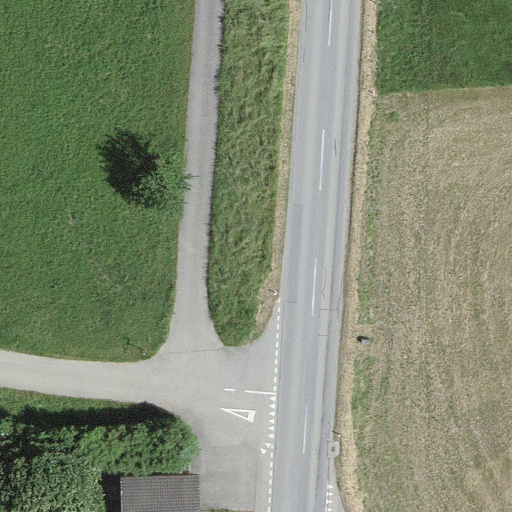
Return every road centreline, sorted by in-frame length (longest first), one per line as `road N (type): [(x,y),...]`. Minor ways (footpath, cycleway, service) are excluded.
road 1 (secondary): [(323,0),(305,397)]
road 2 (residential): [(183,389),(203,0)]
road 3 (residential): [(183,389),(0,369)]
road 4 (residential): [(305,397),(183,389)]
